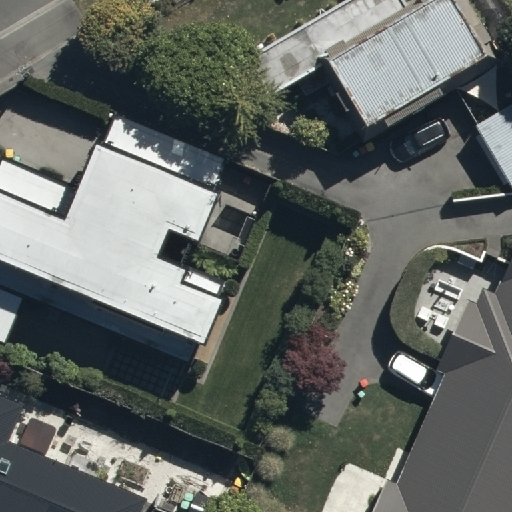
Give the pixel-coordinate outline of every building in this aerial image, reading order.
[(252,57),(244,62),(265,98),(321,65),(333,87),(325,92),(339,117),(349,111),(361,132),(375,124),(379,132),(437,98),(433,91),(479,64),(442,0),(436,0),(409,16),(399,0),(349,0),(274,44),(270,36),(247,49),(252,57)] [(511,103),(475,126),(511,185),(511,103)] [(0,281),(198,363),(217,319),(213,317),(219,302),(181,285),(179,290),(151,278),(164,248),(193,261),(213,214),(206,211),(221,174),(117,129),(101,165),(93,161),(73,210),(0,179),(0,281)] [(381,483),(367,511),(511,511),(511,250),(493,292),(482,287),(473,306),(466,303),(434,371),(447,377),(394,489),(381,483)] [(23,407),(0,397),(0,511),(142,511),(148,500),(8,442),(23,407)]
